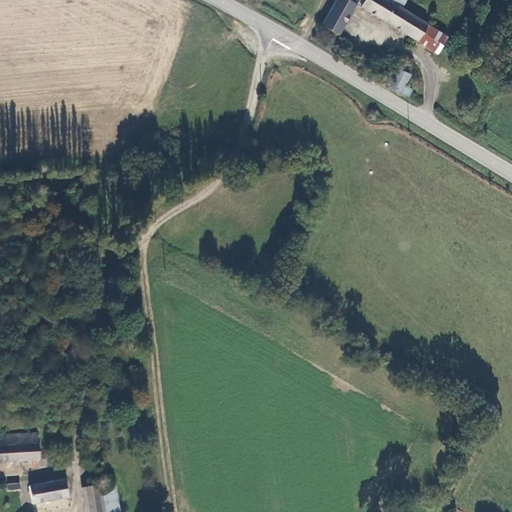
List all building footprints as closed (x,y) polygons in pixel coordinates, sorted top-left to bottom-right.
[(429,26),(437,14),(412,0),(384,0),(384,1),(382,0),(368,0),(367,2),(364,0),(360,0),(360,1),(357,0),(340,0),(323,28),(339,37),(358,6),(420,42),(429,26)] [(429,26),(420,42),(440,53),(449,38),(429,26)] [(385,86),(401,95),(412,75),(396,66),(385,86)] [(374,112),(372,112),(369,113),(368,115),(368,117),(368,119),(370,121),(373,122),(375,121),(377,120),(378,118),(378,115),(376,113),(374,112)] [(0,435),(0,461),(31,460),(31,467),(42,466),(40,433),(0,435)] [(67,479),(31,486),(34,502),(71,497),(67,479)] [(105,482),(106,491),(110,511),(124,511),(118,480),(105,482)] [(110,511),(106,491),(105,482),(86,486),(91,511),(110,511)]
